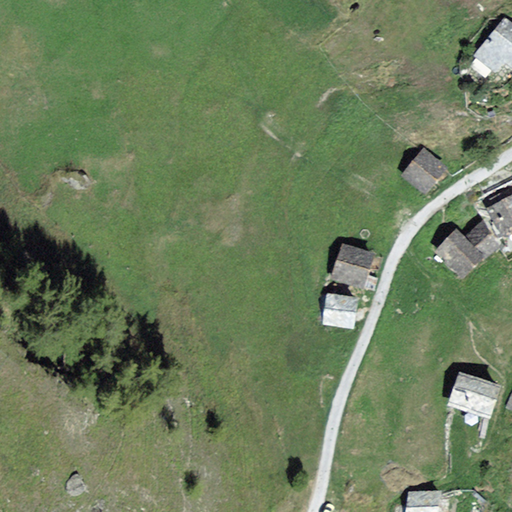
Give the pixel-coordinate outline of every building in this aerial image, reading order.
[(511,24),(505,19),(477,55),(495,69),(500,62),(505,57),(511,62),(511,24)] [(445,164),(422,148),(404,174),(427,189),(434,179),(445,164)] [(511,234),(511,197),(495,207),(510,235),(511,234)] [(497,243),(478,225),(467,235),(462,242),(454,234),(437,251),(440,254),(463,277),(497,243)] [(371,254),(343,245),(333,277),(362,285),(366,271),(371,254)] [(355,299),(327,296),(324,323),(352,326),(353,313),(355,299)] [(498,388),(460,376),(451,403),(458,406),(488,416),(498,388)] [(433,511),(435,495),(410,493),(408,511),(433,511)]
